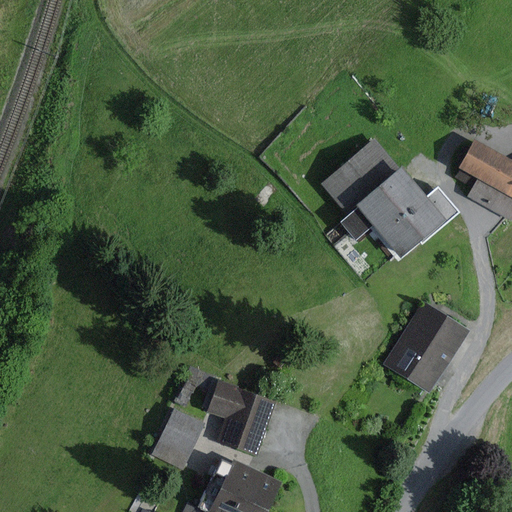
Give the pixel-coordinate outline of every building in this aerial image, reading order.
[(351,66),(335,79),(310,105),(329,123),(352,99),(370,120),(386,107),(351,66)] [(403,253),(443,220),(445,223),(460,210),(439,184),(424,196),(375,137),(363,146),(357,139),(320,169),(368,227),(376,220),(403,253)] [(511,158),(474,139),(461,164),(483,176),(474,193),(511,213),(511,158)] [(468,329),(426,303),(389,361),(431,388),(468,329)] [(276,401),(222,381),(212,407),(232,415),(223,439),(257,452),(276,401)] [(206,422),(179,409),(165,438),(192,451),(206,422)] [(265,511),(280,482),(238,461),(212,511),(265,511)]
